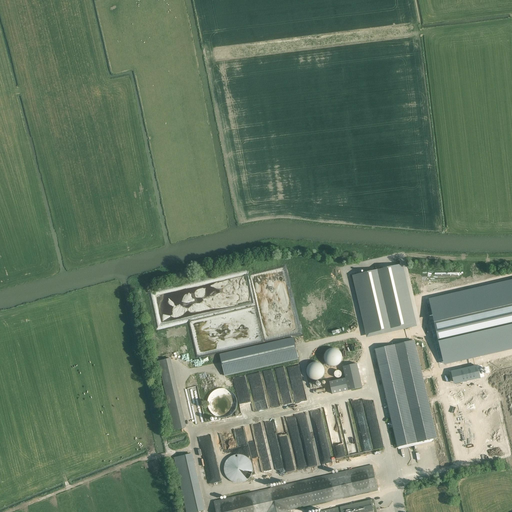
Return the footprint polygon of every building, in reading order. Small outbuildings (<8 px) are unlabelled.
[(401,265),(352,276),(365,329),(366,336),(415,325),(401,265)] [(511,281),(430,300),(444,363),(511,347),(511,281)] [(220,354),(225,375),(299,358),(294,337),(220,354)] [(397,447),(437,438),(415,341),(375,350),(397,447)] [(324,360),(324,362),(325,363),(325,364),(326,365),(328,366),(329,367),(330,368),(332,368),(333,368),(335,368),(336,367),(338,367),(339,366),(340,364),(341,363),(342,362),(342,360),(342,359),(342,357),(342,356),(341,355),(340,353),(339,352),(338,351),(337,351),(336,350),(334,350),(333,349),(331,350),(330,350),(328,351),(327,352),(326,353),(325,354),(324,355),(324,357),(323,358),(324,360)] [(174,430),(187,427),(171,358),(159,361),(174,430)] [(306,372),(306,373),(306,375),(307,376),(307,378),(308,379),(310,380),(311,381),(312,381),(314,382),(316,382),(317,382),(319,381),(320,380),(321,380),(322,378),(323,377),(324,376),(324,374),(325,373),(324,371),(324,370),(323,368),(323,367),(322,366),(320,365),(319,364),(317,363),(316,363),(314,363),(313,364),(311,364),(310,365),(309,366),(308,367),(307,369),(306,370),(306,372)] [(357,363),(343,366),(346,378),(348,390),(363,387),(357,363)] [(477,367),(454,371),(456,382),(479,377),(477,367)] [(511,376),(449,391),(463,453),(511,442),(511,376)] [(330,382),(332,394),(348,390),(346,378),(330,382)] [(195,424),(206,422),(198,386),(187,388),(195,424)] [(238,404),(238,403),(238,401),(237,398),(236,396),(234,393),(232,391),(230,390),(227,389),(224,389),(221,389),(219,390),(216,391),(214,393),(212,395),(211,397),(210,400),(209,403),(209,405),(210,408),(211,411),(213,413),(215,415),(218,416),(221,417),(223,418),(226,417),(228,417),(231,415),(233,414),(235,412),(237,409),(238,406),(238,404)] [(330,462),(319,409),(310,411),(321,464),(330,462)] [(307,467),(316,465),(306,422),(303,423),(304,427),(299,428),(301,436),(298,437),(299,439),(296,440),(297,446),(293,447),(298,467),(307,465),(307,467)] [(232,435),(221,438),(224,450),(235,448),(232,435)] [(286,472),(294,470),(289,446),(281,448),(286,472)] [(175,457),(176,462),(187,511),(196,511),(204,510),(191,453),(175,457)] [(224,466),(224,467),(224,468),(224,471),(225,473),(226,476),(227,478),(229,479),(231,481),(233,482),(236,483),(238,483),(241,483),(243,482),(245,481),(247,479),(249,478),(250,476),(252,473),(252,471),(252,468),(252,466),(252,464),(250,461),(249,459),(247,457),(245,456),(243,455),(241,454),(238,454),(236,454),(233,455),(231,456),(229,457),(227,459),(226,461),(225,464),(224,466)] [(216,511),(288,511),(288,510),(378,490),(372,464),(214,501),(216,511)] [(374,511),(372,499),(321,510),(321,511),(374,511)]
